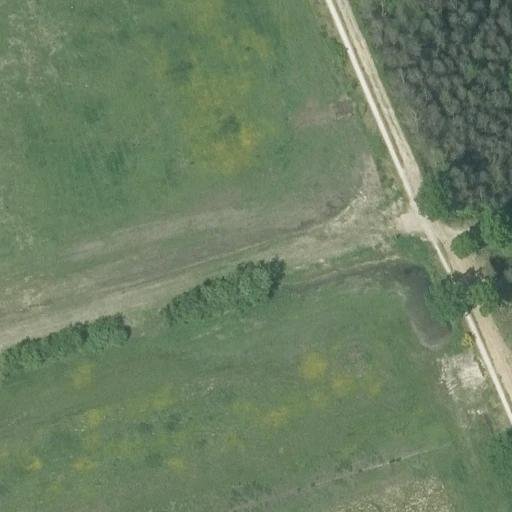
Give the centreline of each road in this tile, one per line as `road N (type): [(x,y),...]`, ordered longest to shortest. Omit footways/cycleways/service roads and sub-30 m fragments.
road 1 (track): [(0,347),(433,212)]
road 2 (track): [(341,0),(433,212)]
road 3 (track): [(443,238),(511,396)]
